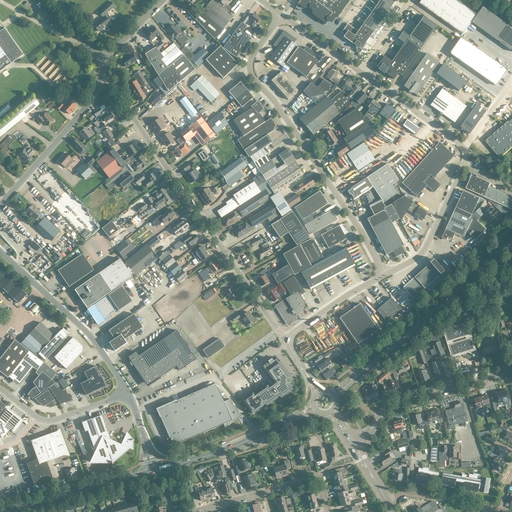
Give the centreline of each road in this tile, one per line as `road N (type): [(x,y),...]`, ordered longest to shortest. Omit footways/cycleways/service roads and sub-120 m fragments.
road 1 (unclassified): [(285,338),(100,77)]
road 2 (unclassified): [(385,274),(252,76),(250,59),(281,15)]
road 3 (unclassified): [(385,274),(424,250),(465,153),(359,71)]
road 4 (secondary): [(333,394),(511,244)]
road 5 (unclassified): [(128,394),(98,346),(0,251)]
road 6 (secondary): [(153,471),(231,447),(312,406)]
road 7 (unclassified): [(0,204),(88,103),(100,77)]
road 8 (secondary): [(7,511),(153,471)]
road 9 (residential): [(377,419),(394,404),(511,371)]
road 10 (unclassified): [(128,394),(46,421),(0,388)]
